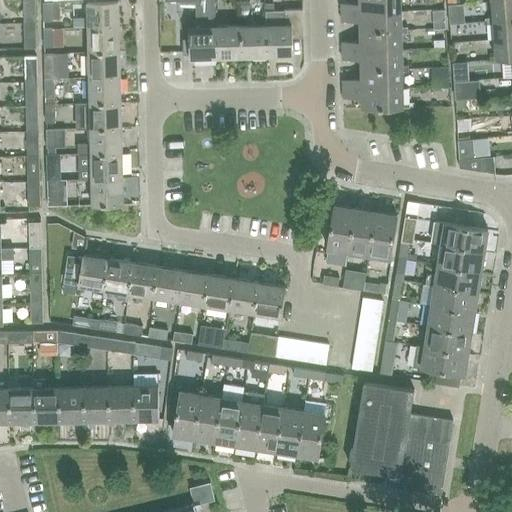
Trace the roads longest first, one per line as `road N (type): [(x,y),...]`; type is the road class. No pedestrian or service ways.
road 1 (residential): [(475,511),(511,228)]
road 2 (residential): [(304,264),(160,239),(156,104)]
road 3 (residential): [(511,195),(327,163),(323,102)]
road 4 (residential): [(245,471),(457,511)]
road 5 (residential): [(156,104),(323,102)]
